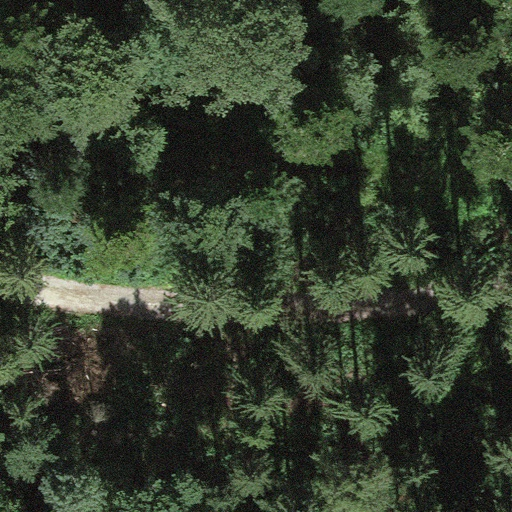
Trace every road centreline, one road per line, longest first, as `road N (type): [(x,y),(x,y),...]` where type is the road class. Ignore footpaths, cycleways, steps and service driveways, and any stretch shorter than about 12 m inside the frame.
road 1 (track): [(511,169),(354,159),(54,83),(0,58)]
road 2 (track): [(0,268),(92,293),(229,302),(378,304),(511,283)]
